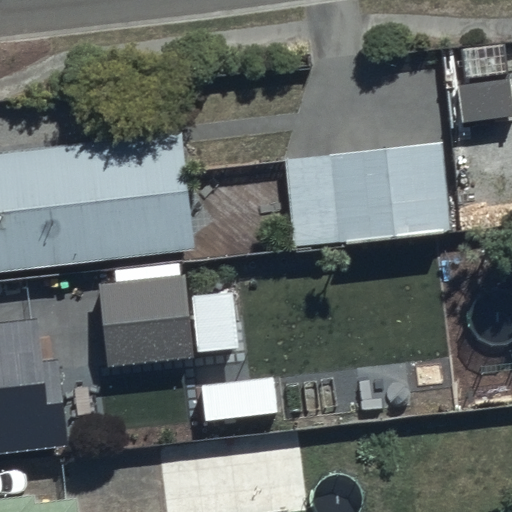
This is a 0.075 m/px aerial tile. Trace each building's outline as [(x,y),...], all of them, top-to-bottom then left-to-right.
[(503,69),(451,74),(455,113),(507,107),(503,69)] [(0,140),(0,257),(191,238),(179,122),(0,140)] [(436,134),(284,149),(292,233),(444,219),(436,134)] [(180,267),(94,274),(101,355),(187,348),(180,267)] [(33,305),(0,307),(0,443),(63,437),(54,346),(37,348),(33,305)] [(31,481),(0,484),(0,511),(74,511),(72,484),(32,488),(31,481)] [(284,511),(283,497),(165,511),(284,511)]
